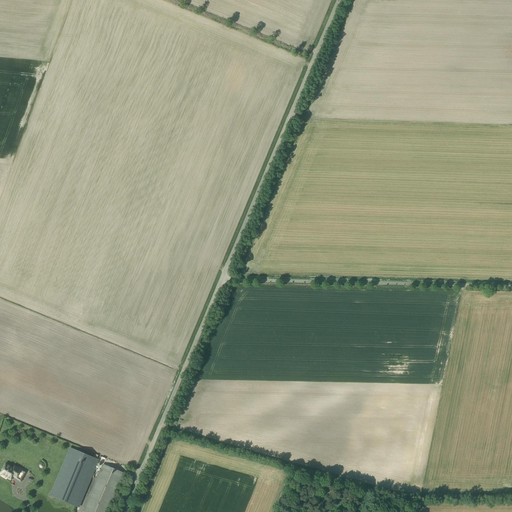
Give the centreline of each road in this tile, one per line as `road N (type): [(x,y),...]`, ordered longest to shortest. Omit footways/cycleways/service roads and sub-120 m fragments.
road 1 (unclassified): [(340,0),(222,280)]
road 2 (unclassified): [(222,280),(511,287)]
road 3 (unclassified): [(222,280),(125,511)]
